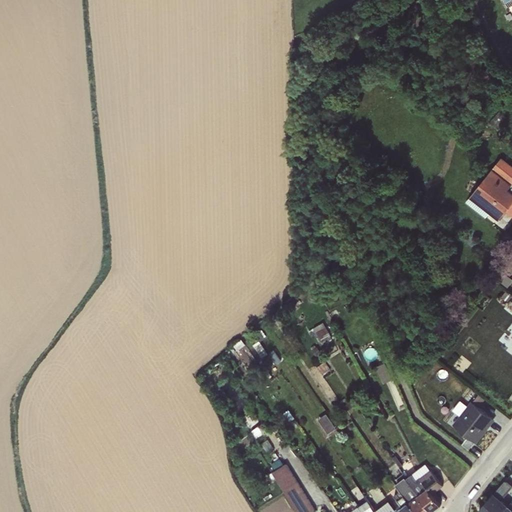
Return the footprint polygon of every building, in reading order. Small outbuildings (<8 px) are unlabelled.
[(511,165),(502,157),(466,202),(486,217),(489,213),(499,221),(506,211),(511,215),(511,165)] [(317,212),(307,216),(315,234),(325,230),(317,212)] [(511,279),(505,274),(500,281),(507,287),(511,282),(511,279)] [(511,295),(506,291),(500,297),(507,302),(511,295)] [(294,304),(285,311),(289,315),(298,308),(294,304)] [(323,322),(313,328),(323,345),(332,340),(323,322)] [(259,341),(260,342),(264,339),(258,330),(253,333),(259,341)] [(260,342),(259,341),(253,345),(262,358),(268,353),(260,342)] [(317,347),(312,350),(320,361),(328,356),(325,350),(321,353),(317,347)] [(274,349),(269,353),(277,364),(282,361),(274,349)] [(325,362),(317,367),(322,374),(329,369),(325,362)] [(385,363),(376,367),(383,383),(393,379),(385,363)] [(460,415),(452,424),(475,442),(493,419),(479,407),(485,400),(478,395),(473,402),(471,401),(468,405),(460,415)] [(452,409),(460,415),(468,405),(460,399),(452,409)] [(352,400),(344,406),(347,410),(355,405),(352,400)] [(288,409),(283,413),(290,421),(295,418),(288,409)] [(326,413),(318,419),(328,434),(336,428),(326,413)] [(258,426),(252,431),(258,439),(264,434),(258,426)] [(297,511),(314,511),(316,511),(286,463),(284,465),(279,457),(271,464),(275,470),(272,472),(297,511)] [(426,464),(416,471),(420,478),(430,469),(426,464)] [(430,469),(420,478),(432,494),(443,486),(430,469)] [(416,471),(412,474),(417,480),(420,478),(416,471)] [(412,474),(406,478),(430,511),(432,511),(441,505),(432,494),(420,478),(417,480),(412,474)] [(430,511),(406,478),(405,477),(395,484),(400,491),(415,511),(430,511)] [(480,511),(502,511),(508,505),(502,500),(511,487),(511,485),(506,480),(479,511),(480,511)] [(415,511),(400,491),(394,496),(400,504),(397,507),(399,509),(400,511),(415,511)] [(367,501),(359,506),(362,511),(371,506),(367,501)] [(389,501),(375,511),(400,511),(399,509),(396,511),(389,501)] [(508,505),(502,511),(511,511),(511,502),(508,505)]
